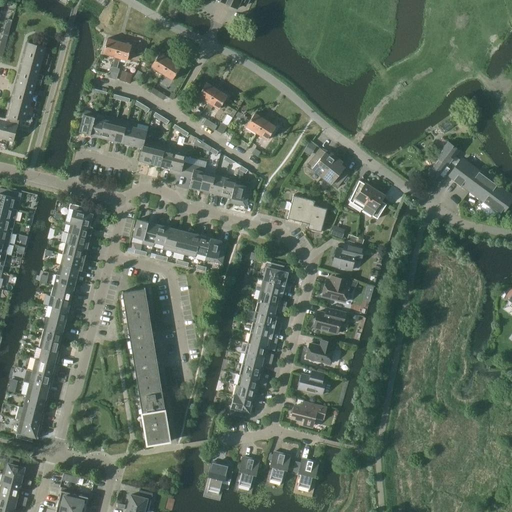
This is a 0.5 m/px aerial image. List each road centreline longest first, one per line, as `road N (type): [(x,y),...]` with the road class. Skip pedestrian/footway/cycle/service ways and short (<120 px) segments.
road 1 (residential): [(269,428),(309,271),(281,231),(179,205),(159,191),(121,200)]
road 2 (unclassified): [(435,210),(269,76),(211,43)]
road 3 (residential): [(53,454),(108,256)]
road 4 (residential): [(188,381),(167,270),(108,256)]
